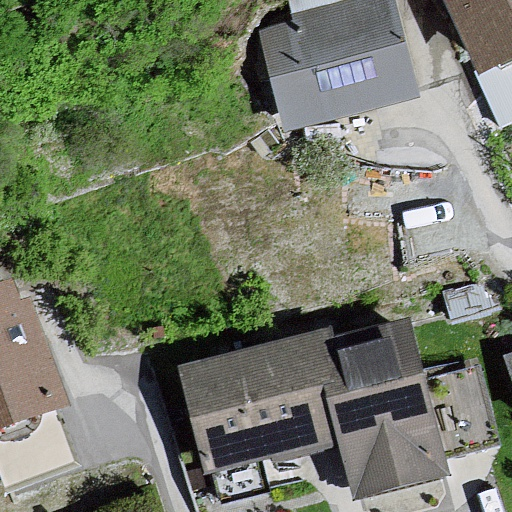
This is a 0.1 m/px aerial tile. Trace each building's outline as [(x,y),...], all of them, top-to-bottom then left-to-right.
[(400,0),(356,0),(265,24),(296,141),(429,106),(400,0)] [(511,0),(451,0),(494,88),(511,79),(511,0)] [(0,441),(75,415),(37,308),(26,312),(17,288),(0,293),(0,441)] [(341,336),(177,374),(206,492),(349,457),(335,400),(355,395),(347,361),(341,336)] [(416,345),(347,361),(355,395),(335,400),(349,457),(361,507),(450,486),(416,345)]
